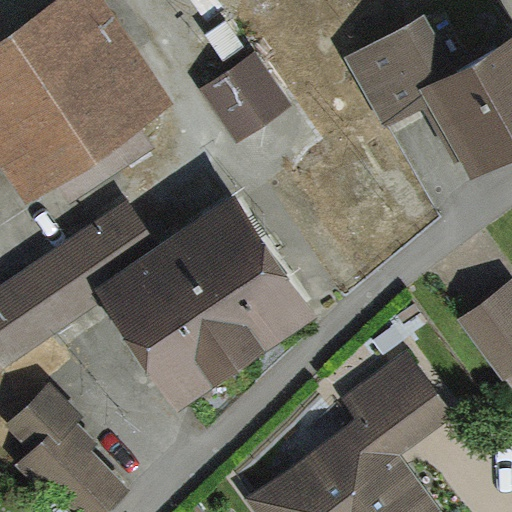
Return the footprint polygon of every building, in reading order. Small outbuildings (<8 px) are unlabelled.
[(175,99),(110,0),(50,0),(0,33),(0,159),(24,198),(56,177),(72,200),(158,141),(143,120),(175,99)] [(434,7),(346,55),(385,128),(431,101),(473,171),(511,148),(511,31),(462,61),(434,7)] [(292,104),(256,51),(207,86),(243,135),(292,104)] [(125,197),(0,282),(0,365),(2,368),(107,291),(181,400),(321,306),(242,189),(158,246),(125,197)] [(511,279),(461,319),(507,379),(511,375),(511,279)] [(458,415),(410,349),(342,395),(357,418),(248,498),(258,511),(445,511),(404,452),(458,415)] [(87,414),(51,380),(8,427),(32,452),(22,461),(79,511),(103,511),(132,486),(94,447),(100,439),(80,421),(87,414)]
